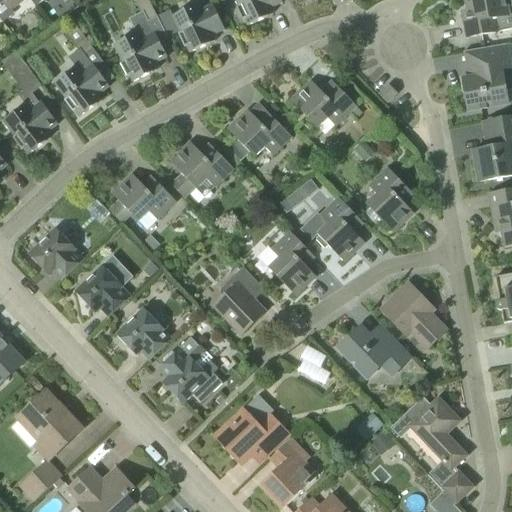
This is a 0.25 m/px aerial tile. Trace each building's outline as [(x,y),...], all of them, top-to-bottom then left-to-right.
[(11,11),(25,0),(0,0),(0,8),(6,4),(11,11)] [(235,0),(239,7),(236,8),(242,21),(245,20),(248,27),(268,18),(265,12),(269,10),(270,11),(271,10),(270,10),(283,4),(281,0),(235,0)] [(466,39),(511,30),(511,0),(508,0),(505,1),(505,0),(466,0),(469,12),(462,13),(466,39)] [(181,34),(179,35),(185,48),(187,47),(190,54),(210,45),(208,39),(211,37),(212,38),(213,37),(212,37),(225,31),(213,5),(200,11),(198,6),(173,17),(181,34)] [(68,59),(77,70),(56,85),(67,100),(65,101),(73,113),(75,112),(80,118),(98,105),(94,99),(97,97),(98,98),(99,97),(98,96),(109,88),(96,70),(104,64),(77,28),(67,36),(78,51),(68,59)] [(123,63),(121,65),(128,77),(130,76),(133,83),(153,73),(150,67),(154,65),(154,66),(155,66),(155,65),(167,58),(154,34),(142,40),(139,34),(115,47),(123,63)] [(511,73),(507,45),(483,50),(463,53),(466,66),(467,66),(469,78),(464,86),(469,113),(509,105),(506,89),(511,87),(511,73)] [(41,103),(39,105),(32,95),(42,88),(16,53),(2,64),(23,93),(18,96),(25,107),(4,123),(15,138),(13,139),(22,151),(24,149),(28,156),(46,142),(42,137),(46,135),(46,136),(47,135),(47,134),(58,126),(41,103)] [(328,119),(336,128),(357,108),(338,88),(327,99),(311,82),(291,102),(317,129),(328,119)] [(390,86),(379,97),(387,104),(397,94),(390,86)] [(228,131),(255,158),(265,148),(273,157),(292,138),(273,119),(264,128),(248,111),(228,131)] [(511,117),(483,123),(483,126),(484,125),(486,137),(485,137),(486,140),(487,140),(489,150),(473,153),(479,183),(511,177),(511,117)] [(184,200),(196,190),(197,191),(207,180),(215,189),(234,171),(216,151),(206,160),(191,143),(170,163),(182,175),(171,186),(184,200)] [(229,152),(240,163),(249,155),(238,143),(229,152)] [(374,155),(363,143),(355,151),(366,162),(374,155)] [(388,170),(369,188),(377,196),(367,206),(393,234),(414,214),(398,198),(407,189),(388,170)] [(299,221),(329,194),(312,175),(282,203),(299,221)] [(176,203),(158,184),(149,192),(133,176),(112,195),(119,202),(110,211),(122,224),(132,215),(139,223),(149,213),(157,221),(176,203)] [(511,190),(489,195),(491,210),(497,209),(505,249),(511,247),(511,190)] [(325,251),(329,247),(344,264),(365,244),(355,233),(364,225),(339,199),(320,218),(328,226),(318,236),(319,237),(315,241),(325,251)] [(62,282),(85,260),(56,229),(29,255),(50,277),(54,273),(62,282)] [(316,278),(306,267),(315,259),(290,233),(271,251),(279,260),(269,270),(296,297),(316,278)] [(160,245),(151,235),(142,244),(151,253),(160,245)] [(158,271),(151,264),(143,271),(150,278),(158,271)] [(132,298),(123,289),(102,267),(76,293),(96,314),(100,310),(109,319),(132,298)] [(266,314),(254,302),(265,291),(244,269),(221,290),(221,295),(224,298),(214,307),(242,337),(266,314)] [(502,301),(500,302),(498,302),(497,303),(496,304),(496,305),(495,306),(495,307),(495,308),(496,308),(496,309),(497,310),(498,311),(499,312),(500,312),(501,312),(502,312),(504,325),(511,323),(511,274),(497,277),(502,301)] [(384,311),(407,335),(411,331),(428,348),(444,332),(428,315),(432,311),(409,287),(384,311)] [(173,340),(143,310),(117,336),(137,357),(141,353),(150,362),(173,340)] [(391,380),(413,359),(381,325),(380,326),(383,329),(372,339),(366,333),(355,344),(350,339),(338,350),(368,381),(381,369),(391,380)] [(0,386),(22,366),(0,342),(0,386)] [(333,368),(323,364),(329,351),(309,343),(300,368),(329,379),(333,368)] [(180,349),(174,356),(172,354),(164,361),(166,363),(158,371),(167,380),(163,384),(183,406),(193,396),(202,405),(223,385),(214,375),(210,379),(190,358),(189,358),(180,349)] [(42,442),(56,456),(82,431),(68,416),(68,417),(46,394),(17,421),(39,445),(42,442)] [(288,435),(270,416),(273,413),(258,397),(243,411),(246,414),(218,441),(210,432),(209,432),(239,464),(250,455),(258,464),(288,435)] [(451,472),(455,469),(467,457),(448,437),(455,431),(454,429),(461,422),(439,399),(430,407),(424,401),(393,431),(402,442),(413,432),(451,472)] [(373,434),(363,423),(355,430),(365,442),(373,434)] [(393,448),(384,435),(373,444),(382,457),(393,448)] [(283,510),(287,507),(316,479),(303,466),(310,459),(291,440),(270,460),(279,469),(261,486),(283,510)] [(53,486),(59,480),(59,479),(45,464),(20,488),(34,503),(53,486)] [(128,511),(136,505),(128,496),(136,489),(117,469),(103,481),(91,468),(66,490),(78,504),(79,504),(86,511),(128,511)] [(441,489),(457,505),(474,489),(459,473),(441,489)] [(62,484),(59,480),(53,486),(56,489),(62,484)] [(340,511),(328,499),(320,508),(311,499),(297,511),(340,511)]
